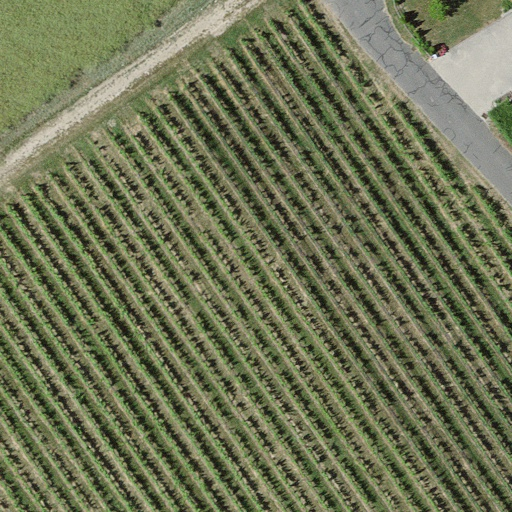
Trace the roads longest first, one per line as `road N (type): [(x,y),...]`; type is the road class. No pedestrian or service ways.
road 1 (track): [(255,0),(0,179)]
road 2 (unclassified): [(349,0),(363,29),(511,182)]
